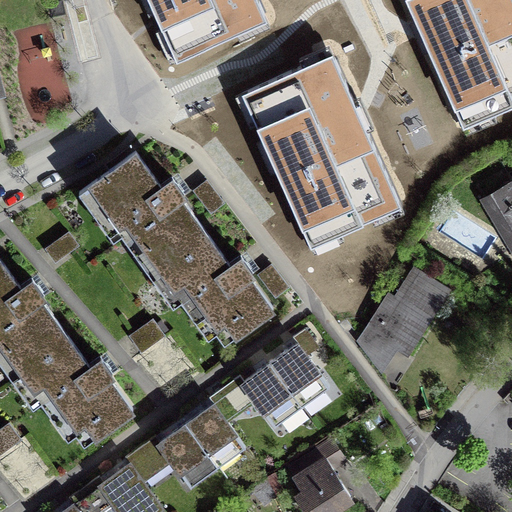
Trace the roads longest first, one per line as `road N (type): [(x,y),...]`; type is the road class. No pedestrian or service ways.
road 1 (residential): [(0,187),(128,119),(97,0)]
road 2 (residential): [(402,511),(435,459),(511,372)]
